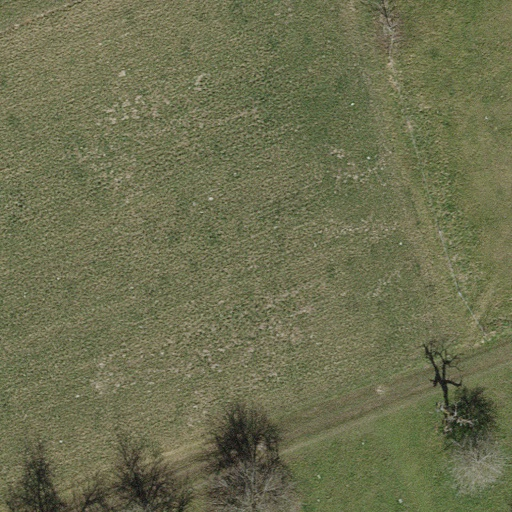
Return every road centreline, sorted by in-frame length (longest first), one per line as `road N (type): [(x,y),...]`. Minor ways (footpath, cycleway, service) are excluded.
road 1 (track): [(88,511),(511,337)]
road 2 (track): [(474,353),(368,0)]
